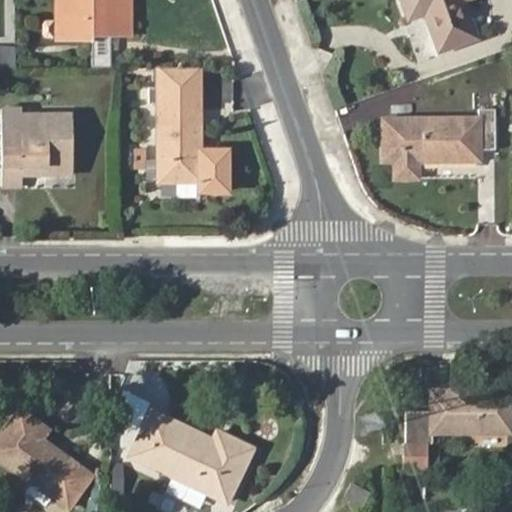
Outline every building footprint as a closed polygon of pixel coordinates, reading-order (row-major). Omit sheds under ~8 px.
[(132,0),(63,0),(64,34),(57,34),(57,38),(95,38),(95,41),(100,42),(100,34),(100,28),(111,28),(111,34),(141,34),(141,30),(132,30),(132,0)] [(469,0),(409,0),(419,24),(435,19),(448,54),(485,42),(472,5),(469,0)] [(0,64),(13,65),(13,44),(0,44),(0,64)] [(163,104),(163,183),(206,183),(206,104),(194,104),(194,87),(153,86),(153,104),(163,104)] [(6,109),(6,188),(26,188),(26,167),(52,167),(52,176),(77,176),(78,117),(27,117),(27,109),(6,109)] [(394,124),(394,165),(407,165),(407,179),(418,182),(425,180),(428,177),(428,165),(488,164),(488,153),(505,153),(505,112),(488,112),(488,122),(394,124)] [(406,412),(405,444),(402,444),(401,469),(427,469),(427,444),(432,445),(432,432),(509,434),(510,393),(429,392),(428,412),(406,412)] [(0,444),(0,458),(72,508),(95,476),(44,440),(51,430),(24,411),(0,444)] [(155,413),(133,458),(231,506),(256,451),(220,434),(217,443),(155,413)]
